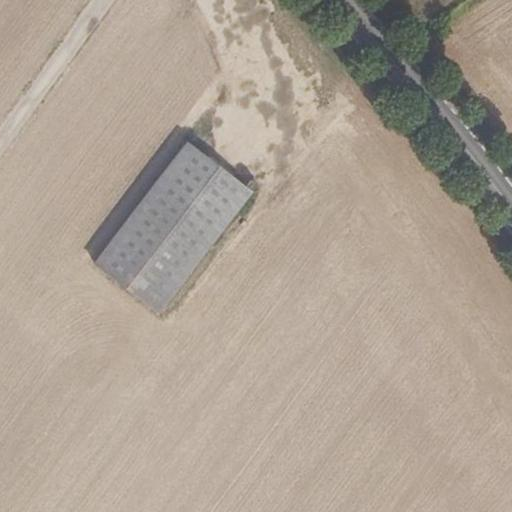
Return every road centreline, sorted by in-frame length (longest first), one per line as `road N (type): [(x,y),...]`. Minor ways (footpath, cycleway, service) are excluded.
road 1 (primary): [(511,207),(345,0)]
road 2 (track): [(0,153),(114,0)]
